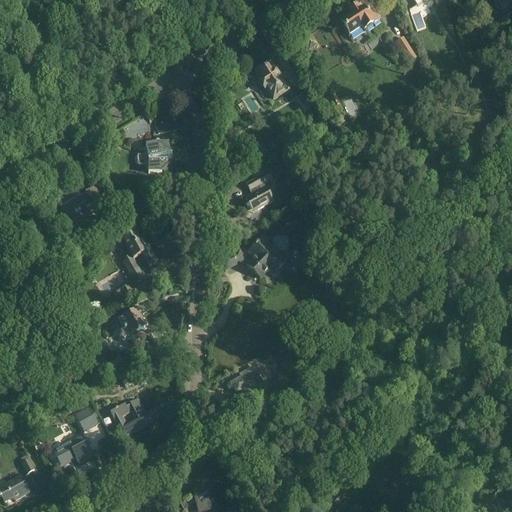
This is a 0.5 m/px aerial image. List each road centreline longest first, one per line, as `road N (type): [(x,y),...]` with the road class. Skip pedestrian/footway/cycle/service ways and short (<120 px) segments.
road 1 (residential): [(77,511),(160,464),(183,437),(195,399),(205,158),(173,78)]
road 2 (track): [(511,361),(371,368),(170,471)]
road 3 (tertiary): [(0,186),(173,78)]
road 4 (tertiary): [(173,78),(294,0)]
